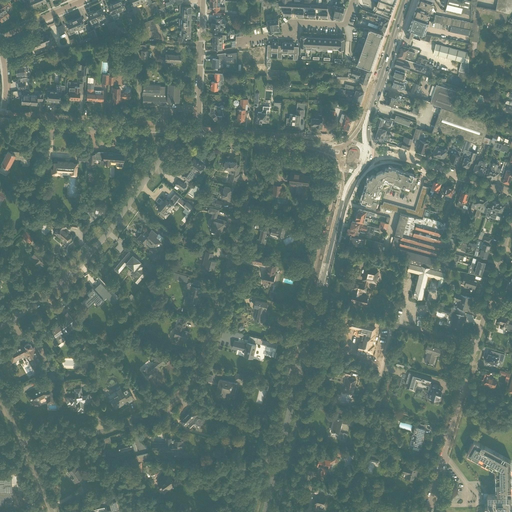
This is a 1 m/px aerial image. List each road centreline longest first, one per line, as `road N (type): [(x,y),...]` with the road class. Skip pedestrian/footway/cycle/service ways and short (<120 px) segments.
road 1 (residential): [(18,437),(126,424),(187,387),(261,141)]
road 2 (secondary): [(265,511),(341,195)]
road 3 (residential): [(345,511),(391,326),(476,342)]
road 4 (residential): [(0,326),(77,266),(174,134)]
road 5 (residential): [(353,0),(344,24),(296,22),(292,36),(200,51)]
road 6 (secondary): [(0,120),(174,134)]
road 7 (tertiary): [(511,193),(364,152)]
road 8 (secondary): [(405,0),(363,123)]
road 9 (residential): [(425,511),(462,390)]
